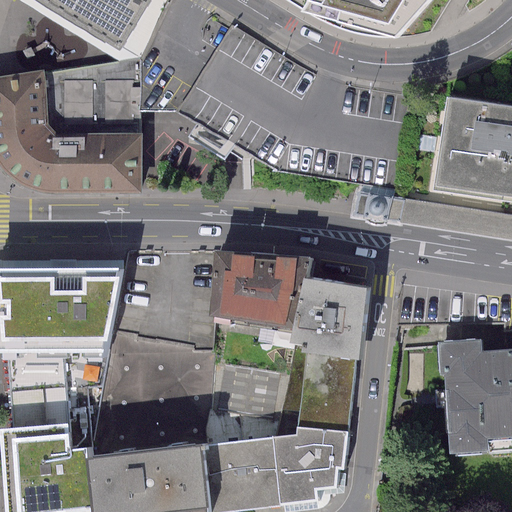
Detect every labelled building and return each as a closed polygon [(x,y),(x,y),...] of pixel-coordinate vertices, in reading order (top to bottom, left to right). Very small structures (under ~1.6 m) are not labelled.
[(16,0),(122,60),(156,0),(16,0)] [(308,0),(287,0),(303,9),(308,0)] [(432,0),(308,0),(303,9),(399,36),(432,0)] [(122,60),(40,77),(43,123),(57,135),(141,133),(141,56),(122,60)] [(40,72),(0,77),(0,171),(7,182),(26,191),(55,197),(142,193),(141,133),(57,135),(43,123),(40,77),(40,72)] [(511,103),(452,95),(433,201),(511,212),(511,103)] [(511,212),(433,201),(359,194),(353,219),(511,240),(511,212)] [(289,331),(302,278),(309,258),(225,248),(220,321),(289,331)] [(126,259),(0,257),(0,335),(114,336),(118,319),(126,259)] [(289,346),(307,355),(356,359),(362,358),(373,291),(302,278),(289,331),(289,346)] [(114,336),(0,335),(0,433),(67,427),(70,454),(95,446),(114,336)] [(480,344),(435,347),(438,380),(443,380),(448,460),(485,458),(484,445),(511,443),(511,353),(481,355),(480,344)] [(299,437),(226,444),(233,508),(277,505),(330,501),(329,489),(338,489),(348,488),(347,469),(355,469),(356,359),(307,355),(303,408),(299,437)] [(67,427),(0,433),(0,461),(4,511),(95,511),(95,457),(95,446),(70,454),(67,427)] [(197,511),(233,508),(226,444),(95,457),(95,511),(197,511)]
